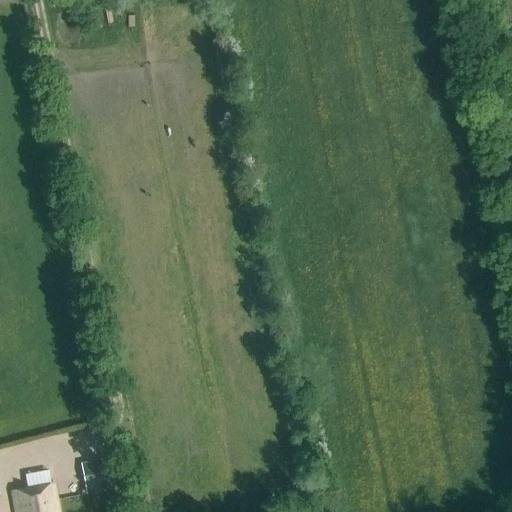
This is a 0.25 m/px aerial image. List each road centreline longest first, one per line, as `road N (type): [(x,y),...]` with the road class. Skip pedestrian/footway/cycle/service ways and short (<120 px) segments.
road 1 (track): [(37,0),(115,394),(113,425),(4,478)]
road 2 (track): [(511,172),(479,0)]
